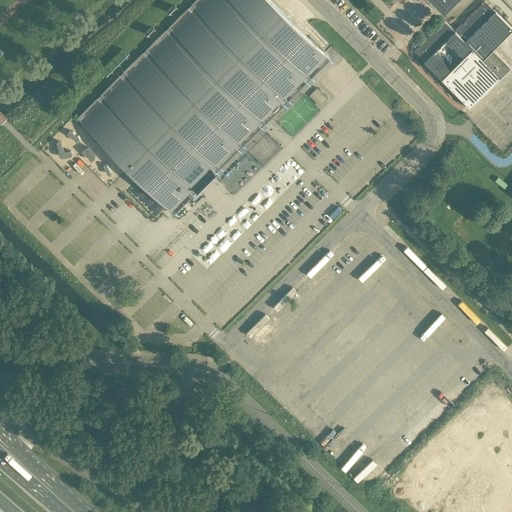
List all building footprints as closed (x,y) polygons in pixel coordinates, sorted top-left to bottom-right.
[(165,205),(168,208),(169,207),(187,189),(191,185),(209,167),(214,162),(232,144),(237,140),(255,122),(259,117),(277,99),(282,95),(300,77),(305,72),(323,54),(324,54),(270,0),(205,0),(197,9),(192,13),(174,31),(169,36),(151,54),(146,58),(128,76),(124,81),(106,99),(101,103),(83,121),(83,122),(128,167),(140,179),(165,205)] [(511,66),(492,47),(511,28),(485,0),(454,30),(444,20),(414,50),(422,59),(470,106),(511,66)] [(511,0),(503,0),(511,9),(511,0)] [(382,462),(373,453),(364,462),(359,456),(348,467),(358,477),(362,473),(366,477),(382,462)] [(221,469),(220,471),(214,477),(218,481),(224,474),(226,472),(221,469)] [(238,494),(245,491),(253,486),(250,480),(238,486),(235,488),(238,494)] [(257,507),(261,504),(270,496),(265,490),(255,499),(253,501),(257,507)] [(276,503),(268,509),(264,511),(275,511),(280,508),(276,503)]
